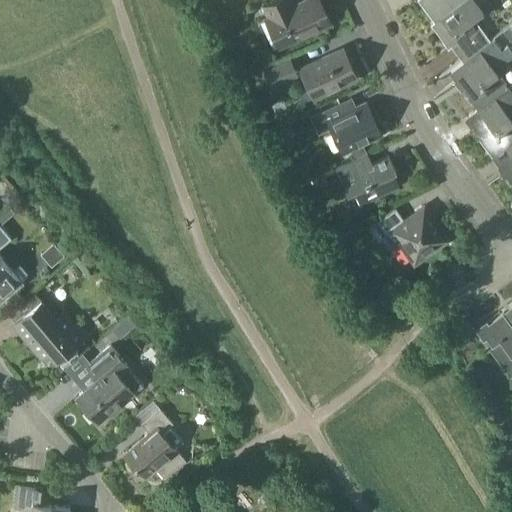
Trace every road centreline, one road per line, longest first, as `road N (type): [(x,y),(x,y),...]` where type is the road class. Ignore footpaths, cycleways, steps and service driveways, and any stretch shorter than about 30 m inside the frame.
road 1 (residential): [(511,252),(426,133),(362,0)]
road 2 (residential): [(0,377),(104,501),(103,511)]
